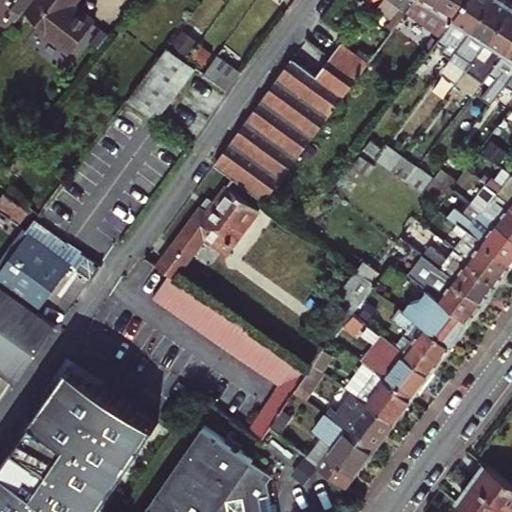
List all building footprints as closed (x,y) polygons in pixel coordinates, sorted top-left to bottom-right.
[(27,6),(32,0),(0,0),(0,17),(11,27),(27,6)] [(32,0),(27,6),(47,22),(44,26),(73,48),(98,17),(77,0),(32,0)] [(395,0),(400,3),(397,7),(405,13),(414,0),(395,0)] [(468,0),(414,0),(405,13),(441,38),(441,37),(468,0)] [(492,0),(468,0),(441,37),(457,48),(492,0)] [(511,1),(509,0),(492,0),(457,48),(465,53),(458,64),(465,69),(511,5),(511,1)] [(511,38),(511,5),(468,65),(484,77),(488,71),(511,38)] [(511,38),(488,71),(495,76),(481,96),(491,104),(507,84),(511,76),(511,38)] [(293,56),(216,163),(267,201),(370,61),(343,41),(318,75),(293,56)] [(157,120),(187,81),(197,67),(169,46),(128,98),(157,120)] [(219,53),(205,73),(228,89),(243,70),(219,53)] [(376,159),(390,170),(399,158),(384,147),(376,159)] [(511,173),(501,165),(488,183),(511,201),(511,173)] [(438,206),(445,196),(453,187),(459,179),(444,168),(424,194),(438,206)] [(177,239),(193,251),(204,236),(226,252),(260,205),(228,182),(216,199),(209,194),(177,239)] [(511,201),(488,183),(474,202),(511,230),(511,201)] [(441,208),(511,261),(511,230),(474,202),(467,212),(445,196),(438,206),(441,208)] [(3,210),(21,225),(31,211),(13,197),(3,210)] [(499,281),(511,264),(511,261),(441,208),(436,215),(464,236),(455,248),(499,281)] [(0,270),(0,373),(4,368),(20,379),(59,324),(40,311),(74,263),(28,230),(0,270)] [(485,300),(499,281),(455,248),(449,255),(419,230),(410,242),(431,258),(485,300)] [(170,272),(175,276),(193,251),(177,239),(158,265),(170,272)] [(426,286),(433,291),(471,320),(485,300),(431,258),(425,266),(436,274),(426,286)] [(377,282),(357,268),(338,294),(348,301),(320,340),(329,346),(377,282)] [(263,439),(273,424),(299,389),(311,372),(175,276),(170,272),(153,295),(280,384),(249,429),(263,439)] [(471,320),(433,291),(420,309),(410,301),(402,310),(450,347),(471,320)] [(404,349),(433,371),(450,347),(402,310),(399,308),(392,318),(407,330),(403,335),(411,341),(404,349)] [(433,371),(404,349),(395,343),(387,353),(396,360),(385,375),(414,396),(433,371)] [(77,358),(73,364),(115,393),(119,387),(77,358)] [(115,393),(73,364),(0,469),(0,511),(98,511),(159,423),(115,393)] [(414,396),(385,375),(379,370),(371,381),(367,377),(355,393),(366,401),(394,422),(414,396)] [(376,446),(394,422),(366,401),(355,393),(342,410),(335,404),(329,411),(341,420),(348,426),(376,446)] [(376,446),(348,426),(341,420),(329,411),(316,429),(323,435),(335,444),(321,462),(349,483),(376,446)] [(276,511),(271,482),(275,476),(255,463),(257,460),(206,425),(147,511),(276,511)] [(323,435),(309,452),(321,462),(335,444),(323,435)] [(511,511),(511,480),(492,466),(462,506),(470,511),(511,511)]
